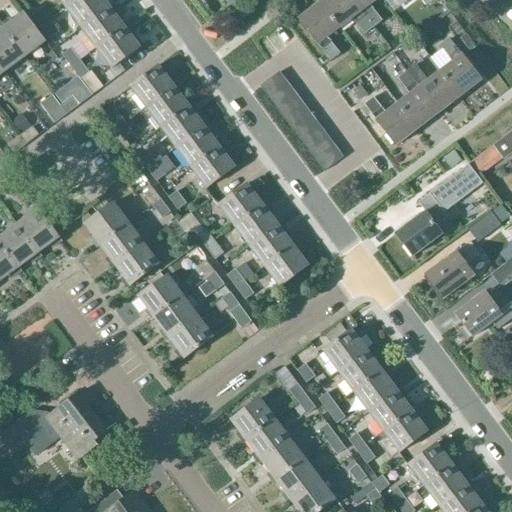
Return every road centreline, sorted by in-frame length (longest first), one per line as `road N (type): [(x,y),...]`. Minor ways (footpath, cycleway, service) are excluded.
road 1 (residential): [(364,271),(185,29)]
road 2 (residential): [(149,435),(364,271)]
road 3 (residential): [(511,466),(364,271)]
road 4 (residential): [(0,171),(185,29)]
road 5 (residential): [(149,435),(50,296)]
